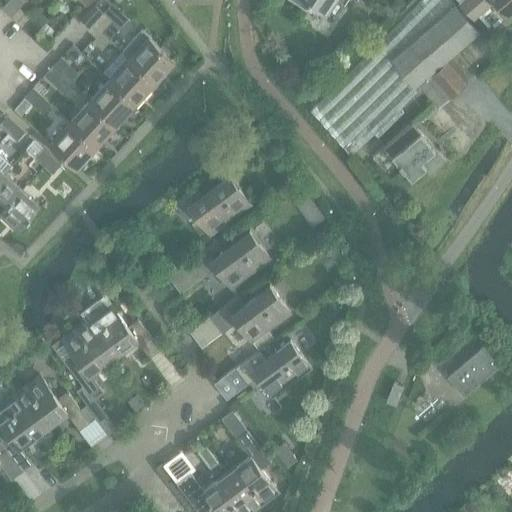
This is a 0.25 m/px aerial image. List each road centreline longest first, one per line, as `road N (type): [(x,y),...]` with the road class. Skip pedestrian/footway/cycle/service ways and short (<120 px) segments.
road 1 (residential): [(322,511),(370,384),(511,168)]
road 2 (residential): [(94,511),(146,475),(155,451),(216,403),(135,289)]
road 3 (unknown): [(42,511),(155,451)]
